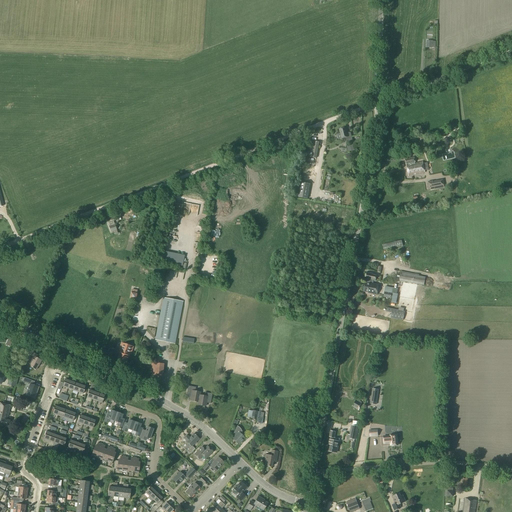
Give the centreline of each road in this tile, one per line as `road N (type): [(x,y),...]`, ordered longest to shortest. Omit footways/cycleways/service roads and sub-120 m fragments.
road 1 (track): [(511,50),(0,247)]
road 2 (unclassified): [(312,472),(376,126),(381,0)]
road 3 (unclassified): [(0,313),(184,414),(239,462)]
road 4 (unclassified): [(511,469),(432,462),(312,472)]
road 5 (residential): [(190,511),(153,472),(157,420),(111,403)]
road 6 (unclassified): [(33,511),(37,489),(19,461),(54,371)]
